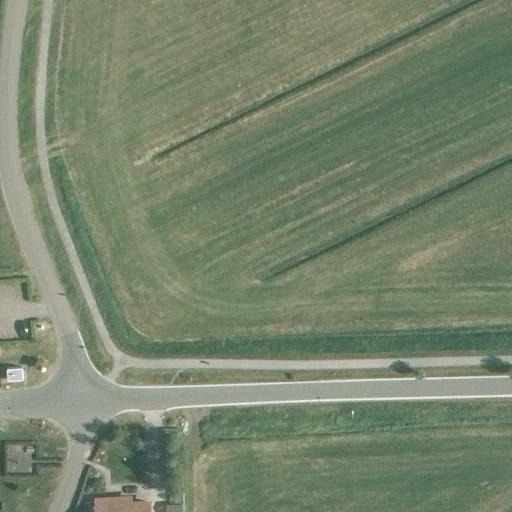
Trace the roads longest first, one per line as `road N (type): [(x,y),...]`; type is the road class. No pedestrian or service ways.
road 1 (tertiary): [(79,400),(511,386)]
road 2 (tertiary): [(79,400),(65,332),(4,155),(14,0)]
